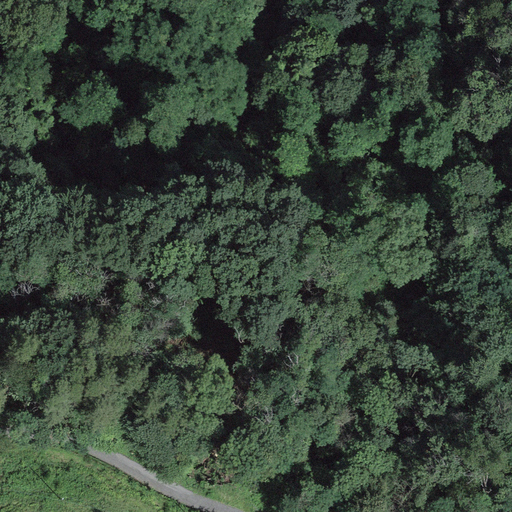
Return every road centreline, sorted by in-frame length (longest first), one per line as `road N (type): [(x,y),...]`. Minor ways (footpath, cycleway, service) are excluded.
road 1 (track): [(511,120),(413,215),(159,191),(47,193)]
road 2 (unclassified): [(0,431),(53,434),(94,448),(226,511)]
